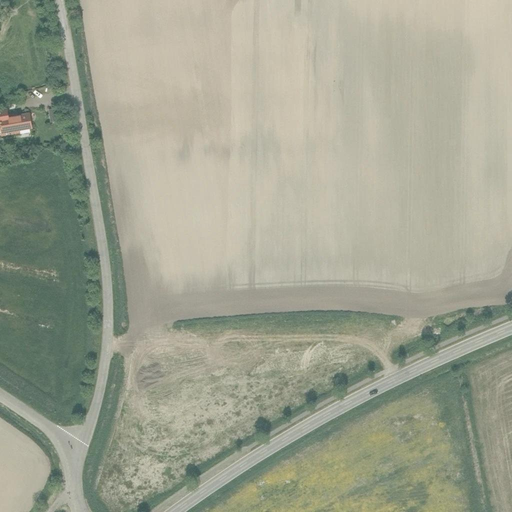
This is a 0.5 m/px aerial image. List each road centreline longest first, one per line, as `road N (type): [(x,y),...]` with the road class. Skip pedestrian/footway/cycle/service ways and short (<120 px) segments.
road 1 (residential): [(64,452),(89,404),(102,336),(100,261),(56,0)]
road 2 (tertiary): [(511,318),(300,420),(160,511)]
